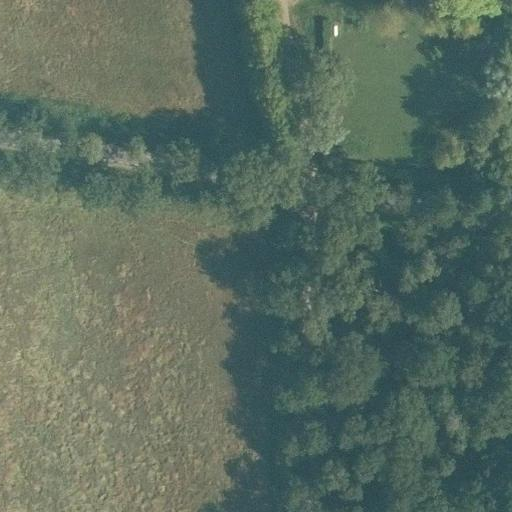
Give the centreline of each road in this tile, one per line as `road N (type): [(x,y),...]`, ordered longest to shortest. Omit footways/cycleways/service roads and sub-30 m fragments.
road 1 (unclassified): [(511,218),(0,136)]
road 2 (track): [(254,0),(290,184),(295,511)]
